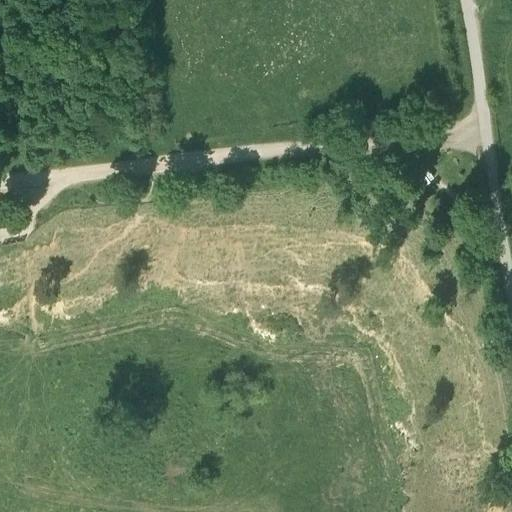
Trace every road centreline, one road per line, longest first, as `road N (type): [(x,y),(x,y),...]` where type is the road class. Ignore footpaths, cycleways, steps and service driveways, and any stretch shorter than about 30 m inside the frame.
road 1 (track): [(487,134),(0,184)]
road 2 (unclassified): [(511,294),(464,0)]
